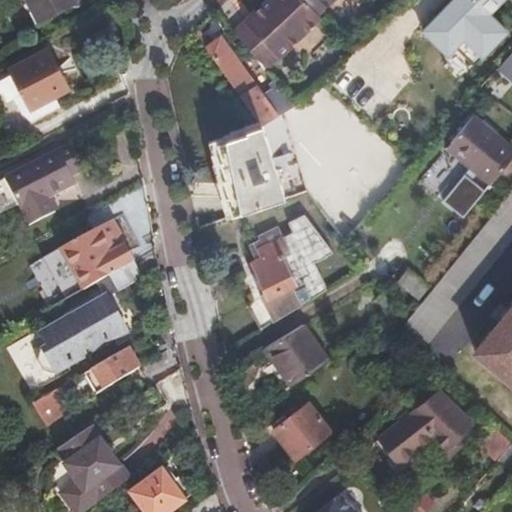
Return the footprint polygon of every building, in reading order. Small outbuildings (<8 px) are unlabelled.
[(76,0),(25,0),(38,25),(79,5),(76,0)] [(244,25),(234,35),(264,73),(321,22),(317,18),(301,0),(271,0),(267,5),(271,10),(249,30),(244,25)] [(301,0),(317,18),(336,0),(301,0)] [(486,13),(498,0),(455,0),(434,21),(433,20),(421,33),(445,56),(453,48),(471,65),(505,30),(486,13)] [(378,30),(343,61),(357,77),(344,89),(369,117),(417,74),(378,30)] [(219,38),(205,48),(260,128),(274,118),(219,38)] [(67,91),(47,51),(9,70),(28,110),(67,91)] [(511,71),(511,51),(502,63),(511,71)] [(476,111),(451,143),(474,161),(446,196),(467,212),(511,156),(511,144),(497,133),(499,130),(476,111)] [(222,195),(228,215),(280,197),(256,124),(240,128),(241,133),(211,141),(217,158),(215,159),(221,177),(219,178),(224,195),(222,195)] [(88,169),(74,141),(61,148),(17,170),(4,176),(29,224),(57,209),(51,196),(76,182),(73,177),(88,169)] [(425,193),(442,192),(441,175),(424,176),(425,193)] [(511,190),(405,323),(423,348),(511,236),(511,190)] [(252,310),(260,328),(326,290),(310,267),(332,254),(302,216),(286,224),(290,232),(280,238),(277,231),(272,228),(261,234),(260,239),(263,246),(253,253),(255,259),(249,261),(254,272),(240,280),(245,289),(247,287),(252,299),(246,304),(249,311),(252,310)] [(97,243),(90,230),(63,245),(57,248),(63,258),(56,263),(48,267),(55,283),(50,286),(59,301),(99,279),(111,272),(129,262),(128,260),(133,256),(125,243),(121,245),(120,242),(108,248),(103,240),(97,243)] [(63,258),(57,248),(50,253),(56,263),(63,258)] [(134,259),(129,262),(111,272),(120,287),(143,274),(134,259)] [(427,286),(406,271),(396,283),(417,299),(427,286)] [(120,287),(111,272),(99,279),(108,293),(108,294),(120,287)] [(374,325),(396,312),(378,287),(369,293),(367,290),(351,301),(360,312),(364,310),(374,325)] [(129,331),(108,294),(108,293),(41,331),(49,344),(42,348),(38,359),(44,370),(56,373),(129,331)] [(511,377),(511,308),(476,351),(511,379),(511,377)] [(265,348),(291,385),(327,358),(303,324),(265,348)] [(139,367),(127,348),(84,373),(96,393),(139,367)] [(72,394),(66,383),(32,403),(45,425),(65,413),(59,402),(72,394)] [(469,424),(442,388),(379,437),(399,464),(418,449),(415,444),(429,433),(440,447),(469,424)] [(330,430),(309,401),(275,430),(295,458),(330,430)] [(82,511),(129,479),(91,426),(60,446),(81,476),(61,492),(74,511),(82,511)] [(509,443),(496,430),(486,441),(499,454),(509,443)] [(510,465),(511,463),(511,444),(501,455),(510,465)] [(168,511),(185,500),(163,470),(131,493),(144,511),(168,511)] [(0,485),(0,506),(3,504),(7,509),(24,498),(11,478),(0,485)] [(429,499),(423,493),(411,504),(417,511),(429,499)] [(355,511),(340,494),(315,511),(355,511)]
